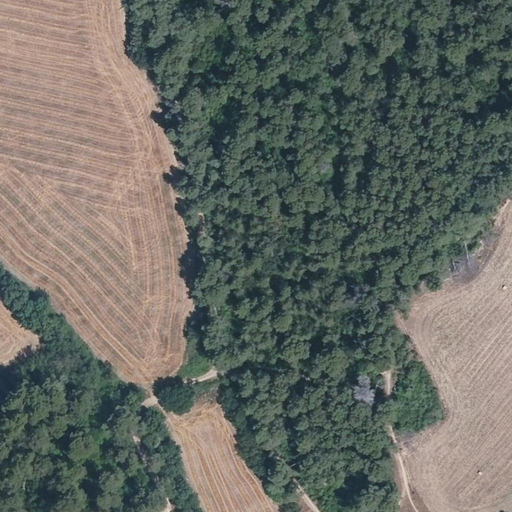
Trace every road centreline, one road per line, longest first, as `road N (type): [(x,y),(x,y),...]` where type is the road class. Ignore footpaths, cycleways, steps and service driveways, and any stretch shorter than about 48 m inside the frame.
road 1 (track): [(147,0),(185,133),(227,369),(316,511)]
road 2 (track): [(170,511),(133,411),(227,369)]
road 3 (track): [(384,334),(402,475),(418,511)]
